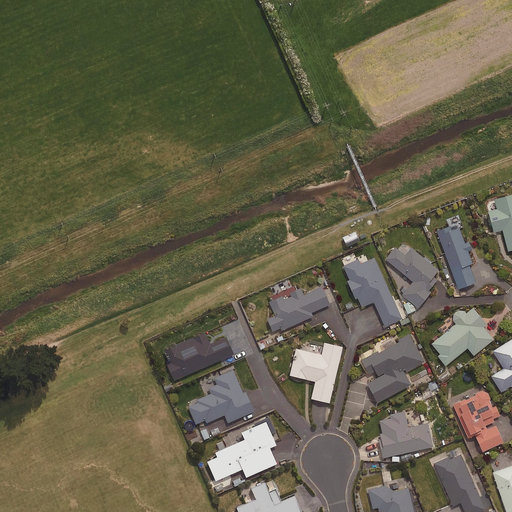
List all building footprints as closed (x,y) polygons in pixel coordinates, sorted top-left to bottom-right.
[(511,194),(494,200),(496,209),(488,212),(493,233),(502,230),(508,251),(511,250),(511,194)] [(469,240),(464,242),(457,224),(437,231),(458,289),(475,283),(468,265),(472,263),(468,251),(472,250),(469,240)] [(359,241),(355,232),(342,237),(346,247),(359,241)] [(405,255),(396,247),(386,259),(413,282),(402,295),(418,308),(430,293),(428,291),(437,281),(432,277),(438,271),(411,248),(405,255)] [(401,319),(374,258),(359,264),(357,260),(343,266),(350,280),(347,281),(355,299),(357,298),(361,307),(374,302),(384,327),(401,319)] [(329,305),(321,287),(303,295),(301,289),(270,302),(275,316),(267,319),(273,334),(312,317),(310,313),(329,305)] [(485,324),(473,308),(466,314),(461,308),(452,316),(457,323),(432,344),(440,354),(437,356),(445,366),(467,348),(473,355),(493,340),(482,326),(485,324)] [(209,345),(204,333),(166,350),(172,363),(167,365),(174,380),(232,355),(225,338),(209,345)] [(424,362),(409,335),(398,340),(399,342),(379,353),(378,352),(361,361),(368,374),(375,370),(379,377),(367,384),(377,403),(410,385),(404,373),(424,362)] [(511,338),(492,352),(503,368),(491,377),(501,392),(511,385),(511,338)] [(342,347),(324,343),(321,355),(296,349),(290,376),(315,382),(311,399),(329,403),(342,347)] [(242,391),(232,370),(214,378),(217,385),(207,389),(210,395),(187,405),(196,424),(205,420),(206,423),(224,415),(227,423),(254,411),(244,390),(242,391)] [(500,418),(486,389),(452,405),(468,436),(473,433),(483,452),(503,442),(494,425),(485,430),(483,427),(500,418)] [(408,428),(404,412),(389,415),(389,417),(379,420),(383,438),(378,439),(383,458),(432,447),(427,423),(408,428)] [(253,422),(255,426),(241,432),(244,440),(214,453),(217,457),(207,462),(215,481),(242,469),(246,477),(276,464),(269,448),(275,445),(271,435),(275,433),(268,416),(253,422)] [(207,429),(199,432),(203,441),(211,437),(207,429)] [(453,432),(444,436),(448,443),(456,439),(453,432)] [(479,511),(484,510),(460,453),(434,465),(452,506),(460,503),(464,511),(479,511)] [(511,511),(511,465),(493,473),(506,511),(511,511)] [(268,493),(264,484),(251,489),(255,500),(236,508),(237,511),(300,511),(294,495),(281,501),(276,490),(268,493)] [(394,491),(384,486),(368,490),(373,508),(378,507),(378,511),(383,511),(387,511),(413,511),(408,488),(394,491)]
